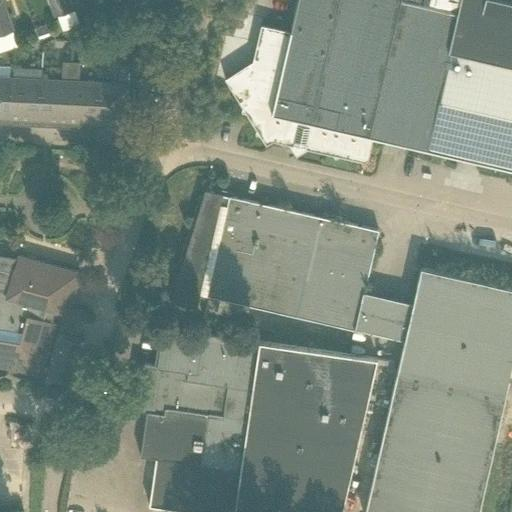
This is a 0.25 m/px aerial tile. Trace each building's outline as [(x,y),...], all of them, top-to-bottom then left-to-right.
[(0,0),(0,51),(17,45),(12,30),(13,30),(3,0),(0,0)] [(47,0),(53,16),(57,15),(62,29),(76,24),(72,10),(74,9),(71,0),(47,0)] [(255,134),(260,135),(266,144),(272,140),(291,145),(297,153),(305,148),(332,154),(335,158),(339,156),(364,161),(367,159),(373,137),(511,169),(511,0),(297,0),(290,31),(261,25),(252,61),(225,79),(242,107),(241,112),(246,113),(256,129),(255,134)] [(114,59),(129,59),(130,43),(114,42),(114,59)] [(38,118),(67,120),(70,62),(61,61),(61,78),(41,77),(38,118)] [(67,120),(96,121),(98,80),(77,79),(78,62),(70,62),(67,120)] [(0,73),(9,74),(10,65),(0,64),(0,73)] [(98,80),(96,121),(126,122),(129,64),(118,64),(118,81),(98,80)] [(0,116),(10,117),(12,76),(0,75),(0,116)] [(10,117),(38,118),(41,77),(12,76),(10,117)] [(170,302),(189,306),(195,308),(199,293),(355,329),(355,328),(403,339),(363,511),(478,511),(511,364),(511,287),(420,267),(413,303),(363,291),(378,230),(222,195),(223,194),(205,189),(170,302)] [(0,368),(40,375),(55,323),(42,320),(45,308),(68,315),(80,272),(18,255),(17,258),(0,255),(0,368)] [(249,511),(341,511),(377,357),(337,352),(219,335),(218,343),(161,334),(157,364),(143,362),(143,365),(138,364),(136,383),(140,384),(137,409),(146,411),(140,456),(156,458),(149,506),(193,511),(235,511),(236,510),(249,511)]
